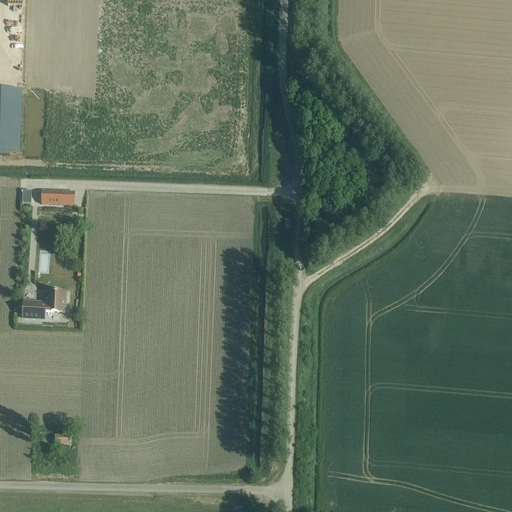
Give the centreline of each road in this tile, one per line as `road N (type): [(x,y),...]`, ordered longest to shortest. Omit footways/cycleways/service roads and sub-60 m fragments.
road 1 (unclassified): [(288,493),(298,194),(280,72),(283,0)]
road 2 (residential): [(288,493),(0,485)]
